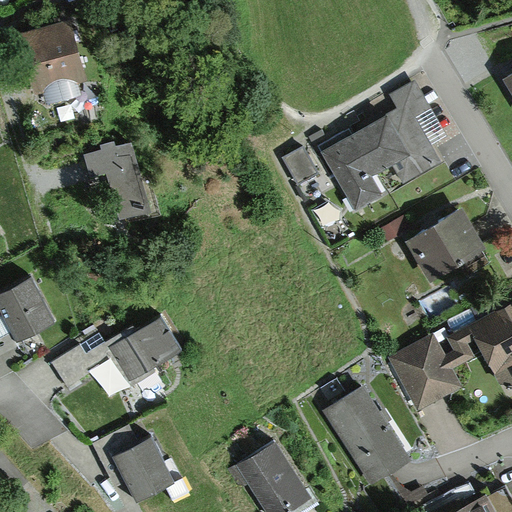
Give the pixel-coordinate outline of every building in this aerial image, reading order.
[(54,24),(21,33),(38,95),(44,93),(47,104),(82,94),(79,85),(86,83),(69,19),(54,24)] [(416,117),(432,108),(416,80),(390,95),(398,110),(353,136),(349,129),(319,146),(356,209),(382,194),(372,176),(395,163),(406,183),(442,162),(416,117)] [(136,141),(87,155),(92,174),(108,169),(122,217),(155,207),(136,141)] [(303,147),(283,158),(298,183),(318,172),(303,147)] [(487,248),(461,207),(405,241),(431,283),(487,248)] [(406,216),(380,230),(386,241),(412,227),(406,216)] [(33,276),(0,293),(0,307),(3,314),(0,315),(0,337),(11,332),(17,343),(57,322),(33,276)] [(511,300),(469,326),(476,339),(501,384),(511,384),(511,300)] [(155,368),(182,351),(161,317),(137,331),(133,325),(105,342),(100,334),(54,362),(69,386),(111,361),(128,389),(157,372),(155,368)] [(476,339),(469,326),(448,337),(455,350),(445,355),(452,368),(475,355),(468,343),(476,339)] [(445,355),(432,333),(388,357),(418,410),(462,387),(452,368),(445,355)] [(412,461),(364,386),(347,396),(337,380),(323,388),(333,404),(324,410),(372,486),(412,461)] [(165,487),(172,501),(191,491),(183,477),(176,481),(153,439),(140,446),(129,425),(93,444),(116,486),(126,481),(138,502),(165,487)] [(306,488),(274,440),(229,467),(239,485),(249,485),(266,511),(288,511),(291,510),(292,511),(300,511),(318,500),(309,486),(306,488)] [(497,511),(486,491),(478,495),(471,483),(457,489),(422,508),(424,511),(497,511)]
